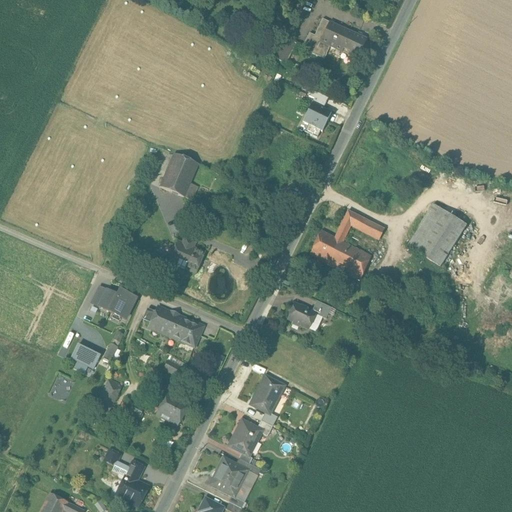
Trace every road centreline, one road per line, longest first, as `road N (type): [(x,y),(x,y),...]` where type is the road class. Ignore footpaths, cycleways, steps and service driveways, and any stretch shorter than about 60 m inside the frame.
road 1 (unclassified): [(412,0),(250,332)]
road 2 (unclassified): [(250,332),(161,511)]
road 3 (residential): [(250,332),(103,268)]
